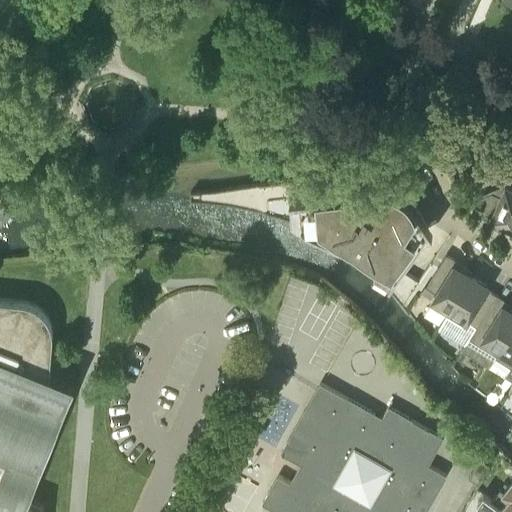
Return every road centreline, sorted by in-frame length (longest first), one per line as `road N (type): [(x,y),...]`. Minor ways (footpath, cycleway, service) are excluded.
road 1 (tertiary): [(511,83),(331,0)]
road 2 (unclassified): [(511,263),(452,215),(423,138)]
